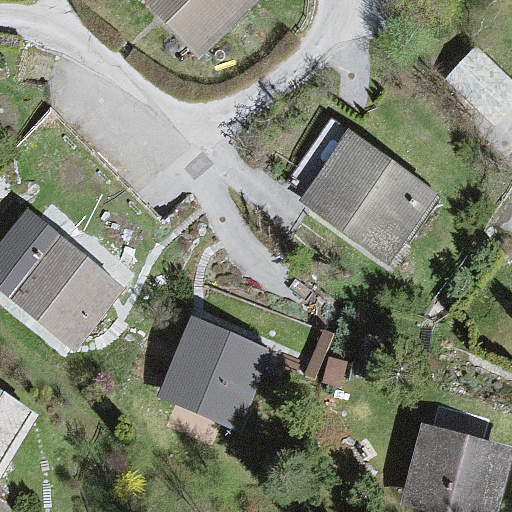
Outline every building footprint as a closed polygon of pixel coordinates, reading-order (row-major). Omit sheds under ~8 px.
[(256,0),(149,0),(206,64),(267,12),(256,0)] [(450,202),(346,125),(293,192),(390,277),(450,202)] [(67,235),(11,294),(75,355),(132,296),(67,235)] [(286,362),(205,327),(164,406),(241,437),(286,362)] [(0,388),(0,496),(51,426),(0,388)] [(505,511),(511,485),(511,454),(427,432),(403,511),(505,511)]
